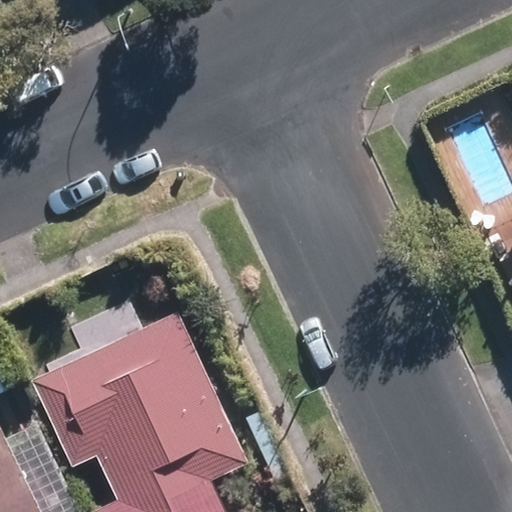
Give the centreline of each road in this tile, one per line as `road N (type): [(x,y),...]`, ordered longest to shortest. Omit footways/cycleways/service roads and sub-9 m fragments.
road 1 (residential): [(248,57),(458,511)]
road 2 (residential): [(248,57),(0,168)]
road 3 (residential): [(375,0),(248,57)]
